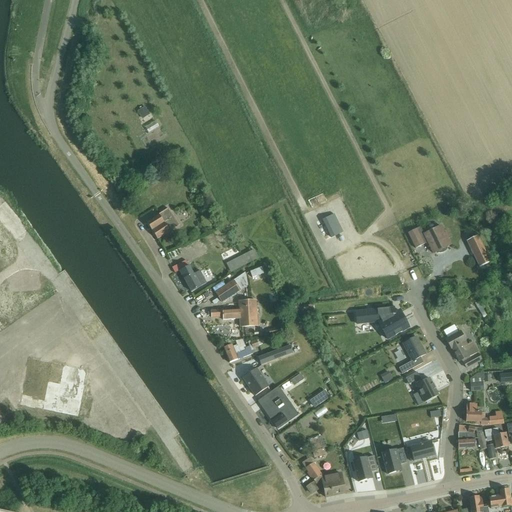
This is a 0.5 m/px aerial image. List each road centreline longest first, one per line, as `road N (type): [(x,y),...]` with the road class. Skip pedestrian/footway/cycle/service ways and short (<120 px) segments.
road 1 (residential): [(304,511),(286,473),(97,193)]
road 2 (residential): [(231,511),(72,447),(27,444),(0,453)]
road 3 (unclassified): [(97,193),(47,112),(75,0)]
road 4 (residential): [(449,487),(456,379),(420,308)]
